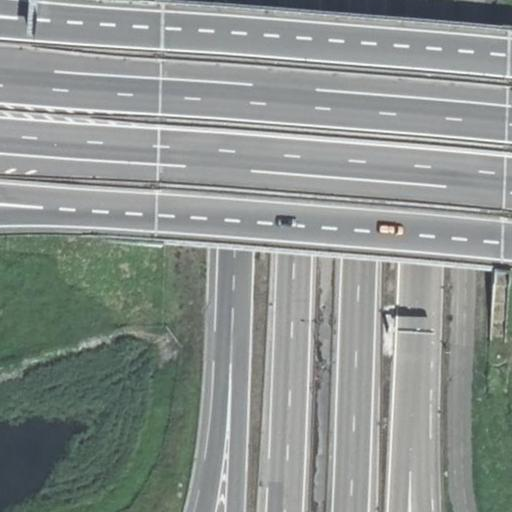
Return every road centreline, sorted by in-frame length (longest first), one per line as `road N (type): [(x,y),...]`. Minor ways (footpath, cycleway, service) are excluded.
road 1 (trunk): [(511,126),(0,84)]
road 2 (trunk): [(0,135),(511,177)]
road 3 (trunk): [(302,0),(286,511)]
road 4 (trunk): [(350,511),(365,0)]
road 5 (trunk): [(410,348),(421,0)]
road 6 (trunk): [(506,67),(159,39)]
road 7 (trunk): [(155,207),(500,234)]
road 8 (trunk): [(246,0),(237,272)]
road 9 (trunk): [(237,272),(203,511)]
road 10 (trunk): [(237,272),(233,511)]
road 11 (trunk): [(425,511),(410,348)]
road 12 (trunk): [(397,511),(410,348)]
road 13 (trunk): [(159,39),(0,6)]
road 14 (trunk): [(159,39),(0,27)]
road 15 (trunk): [(0,193),(155,207)]
road 16 (trunk): [(0,214),(155,207)]
